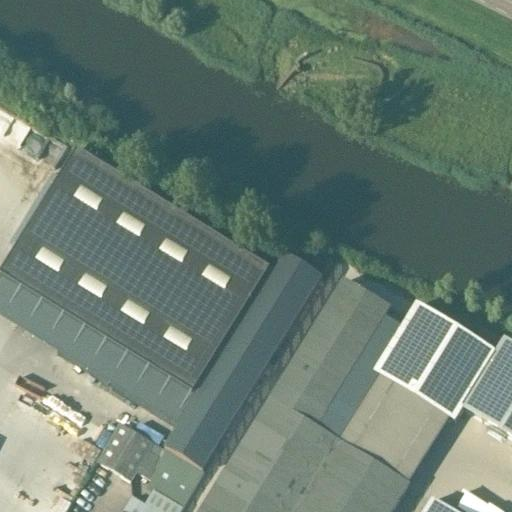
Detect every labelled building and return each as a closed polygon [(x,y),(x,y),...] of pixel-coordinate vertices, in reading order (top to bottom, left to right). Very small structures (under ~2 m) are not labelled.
[(284,259),(274,276),(76,154),(0,277),(0,281),(196,402),(165,453),(186,466),(175,483),(192,494),(203,477),(323,282),(287,258),(286,260),(284,259)] [(511,347),(504,343),(495,355),(416,307),(374,376),(374,377),(370,383),(375,388),(352,425),(331,413),(393,313),(344,283),(270,403),(202,511),(397,511),(411,489),(409,487),(450,423),(455,427),(464,413),(511,442),(511,347)] [(120,428),(98,466),(132,486),(137,477),(152,485),(169,456),(120,428)] [(152,511),(132,500),(124,511),(152,511)] [(449,511),(432,502),(425,511),(449,511)]
